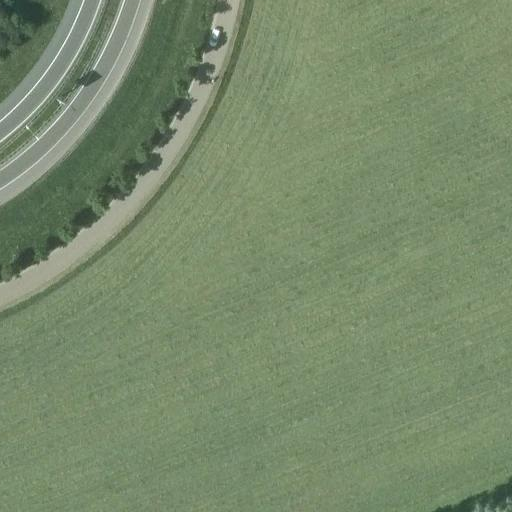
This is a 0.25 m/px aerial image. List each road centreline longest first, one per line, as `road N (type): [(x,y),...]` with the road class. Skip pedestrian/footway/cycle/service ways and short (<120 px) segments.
road 1 (unclassified): [(0,297),(97,233),(154,174),(199,100),(230,0)]
road 2 (motorway): [(0,184),(86,100),(134,0)]
road 3 (motorway): [(95,0),(70,55),(0,133)]
